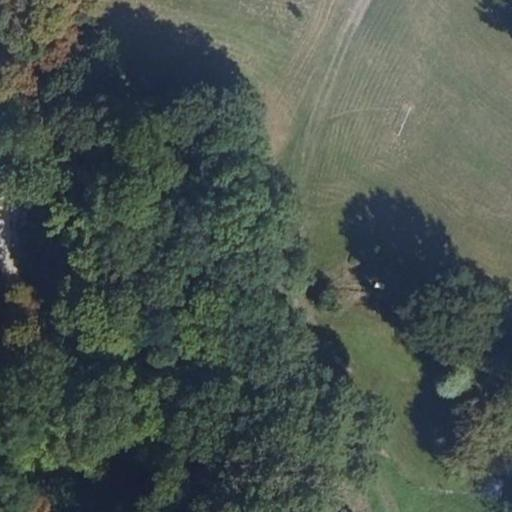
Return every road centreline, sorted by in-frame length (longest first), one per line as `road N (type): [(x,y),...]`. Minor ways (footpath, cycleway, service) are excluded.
road 1 (track): [(56,0),(76,63),(107,110),(256,199),(287,245),(289,427)]
road 2 (track): [(107,110),(97,233),(0,484)]
road 3 (track): [(287,245),(340,45),(363,0)]
